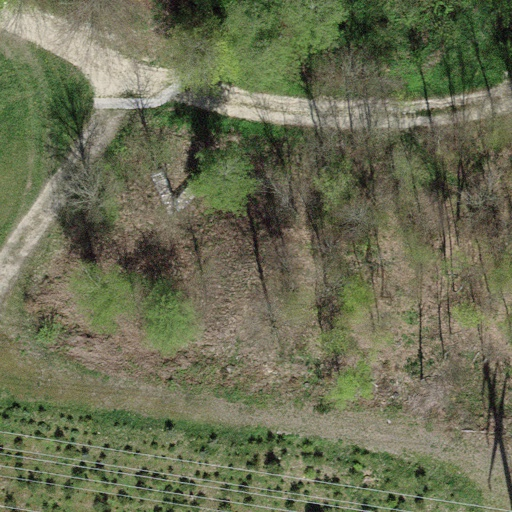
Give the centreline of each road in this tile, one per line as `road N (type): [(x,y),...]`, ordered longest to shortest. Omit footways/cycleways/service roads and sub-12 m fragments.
road 1 (track): [(511,95),(487,105),(351,116),(132,78)]
road 2 (track): [(132,78),(0,285)]
road 3 (track): [(0,11),(132,78)]
